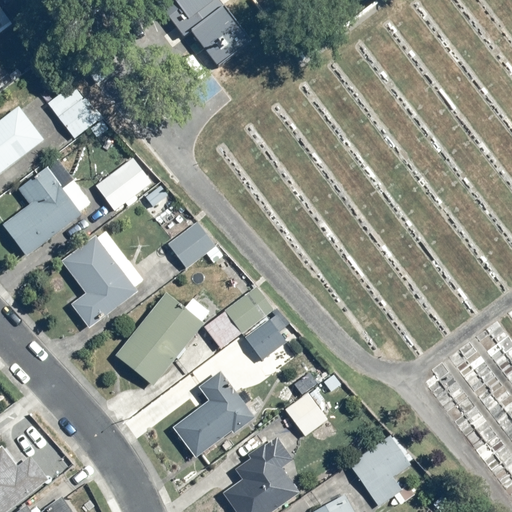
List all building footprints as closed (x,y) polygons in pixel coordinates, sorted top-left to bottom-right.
[(166,0),(185,25),(216,69),(250,43),(223,8),(216,0),(166,0)] [(0,13),(0,33),(10,27),(0,13)] [(99,117),(69,80),(44,101),(74,138),(99,117)] [(0,174),(45,142),(20,107),(0,121),(0,174)] [(152,183),(133,157),(96,185),(115,210),(152,183)] [(95,206),(58,160),(21,189),(33,204),(4,226),(29,257),(95,206)] [(225,256),(199,222),(169,245),(188,269),(208,254),(216,263),(225,256)] [(143,279),(104,230),(62,263),(88,295),(72,307),(91,331),(140,292),(135,285),(143,279)] [(276,310),(259,287),(205,327),(222,350),(276,310)] [(191,296),(182,308),(167,295),(118,357),(156,387),(205,325),(202,323),(211,312),(191,296)] [(287,326),(278,314),(246,338),(263,362),(288,343),(280,332),(287,326)] [(323,379),(314,367),(298,378),(294,387),(302,390),(307,393),(309,389),(323,379)] [(254,417),(222,372),(201,387),(212,401),(175,428),(197,458),(254,417)] [(326,400),(317,388),(287,411),(306,437),(328,420),(318,406),(326,400)] [(389,499),(393,505),(398,502),(402,507),(413,498),(405,488),(402,490),(393,477),(411,465),(390,435),(349,465),(379,506),(389,499)] [(293,460),(276,436),(251,454),(255,459),(239,470),(245,478),(224,493),(237,511),(274,511),(300,494),(282,468),(293,460)] [(19,468),(0,442),(0,511),(7,511),(48,481),(31,459),(19,468)] [(355,511),(347,496),(318,511),(355,511)] [(73,511),(64,497),(41,511),(33,511),(29,505),(17,511),(73,511)]
